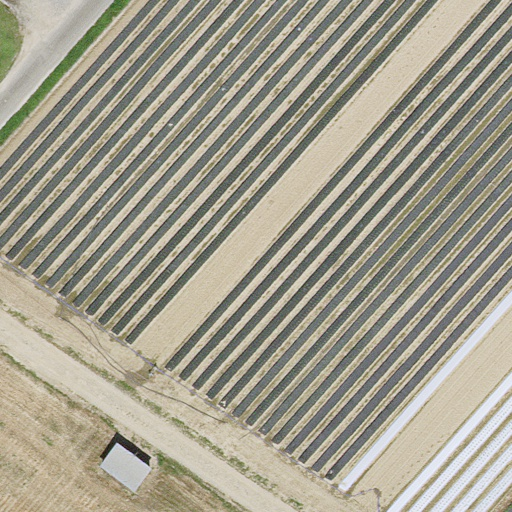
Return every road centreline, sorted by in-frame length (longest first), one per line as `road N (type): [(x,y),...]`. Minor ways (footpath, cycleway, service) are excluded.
road 1 (track): [(0,332),(256,511)]
road 2 (track): [(84,0),(0,93)]
